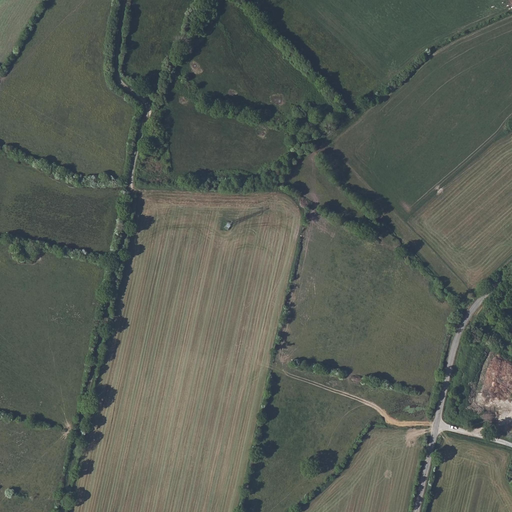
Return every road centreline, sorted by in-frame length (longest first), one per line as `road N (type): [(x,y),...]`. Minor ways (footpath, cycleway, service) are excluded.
road 1 (track): [(124,0),(115,68),(146,104),(145,118),(61,511)]
road 2 (unclassified): [(511,271),(463,325),(416,511)]
